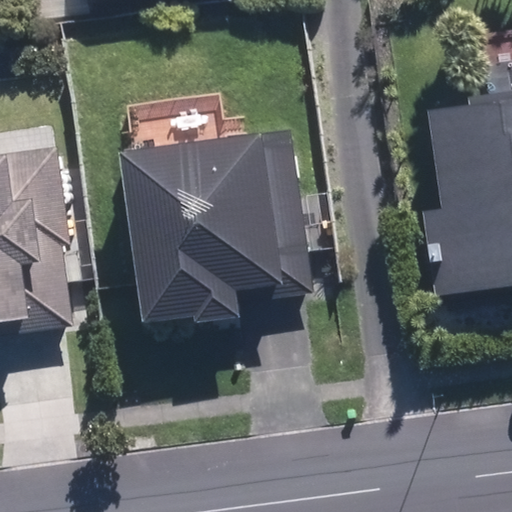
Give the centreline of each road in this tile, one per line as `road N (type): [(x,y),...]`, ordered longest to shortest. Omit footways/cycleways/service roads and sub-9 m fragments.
road 1 (unknown): [(399,492),(347,0)]
road 2 (residential): [(233,511),(511,479)]
